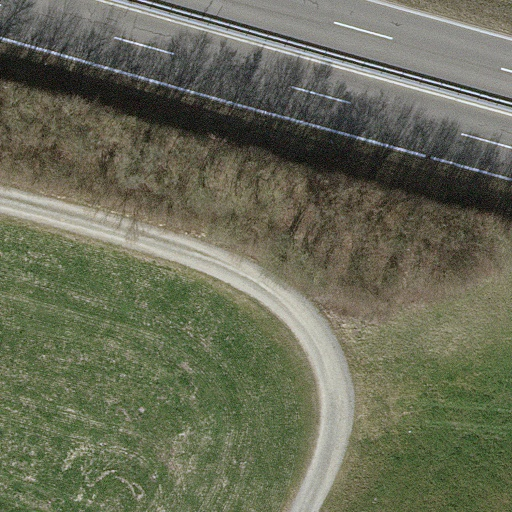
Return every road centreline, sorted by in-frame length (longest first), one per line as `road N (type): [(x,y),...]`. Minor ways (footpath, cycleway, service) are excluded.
road 1 (track): [(0,201),(192,253),(295,310),(325,351),(337,401),(331,449),(303,511)]
road 2 (trunk): [(0,5),(511,148)]
road 3 (trunk): [(511,72),(249,0)]
